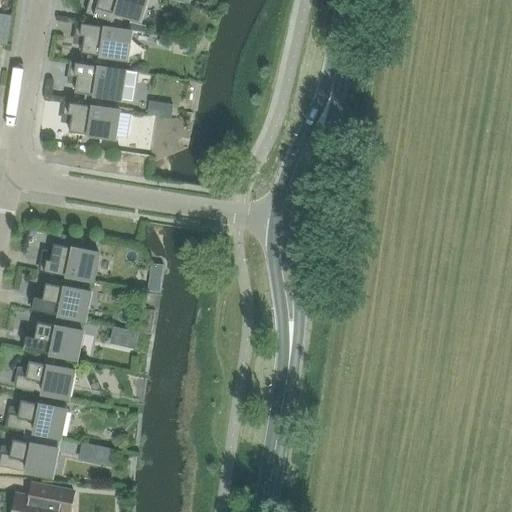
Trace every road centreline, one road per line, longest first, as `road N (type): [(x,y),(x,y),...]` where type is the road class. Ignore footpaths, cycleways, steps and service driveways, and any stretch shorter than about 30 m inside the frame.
road 1 (residential): [(274,217),(43,182),(21,171)]
road 2 (residential): [(21,171),(16,151),(41,0)]
road 3 (tertiary): [(265,511),(291,347)]
road 4 (tertiary): [(331,92),(291,158),(274,217)]
road 5 (tertiary): [(274,217),(276,289),(291,347)]
road 6 (tertiary): [(296,219),(331,92)]
road 7 (tertiary): [(291,347),(296,219)]
